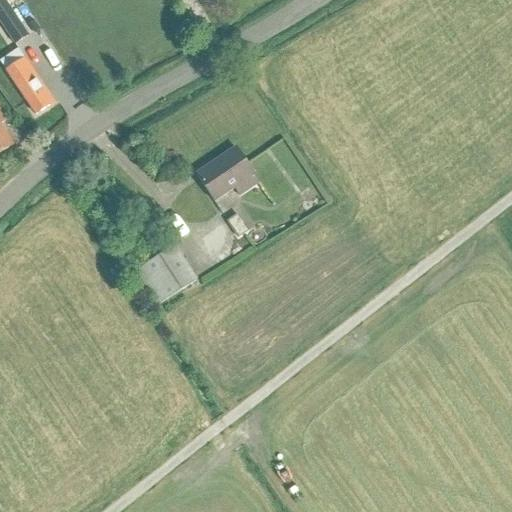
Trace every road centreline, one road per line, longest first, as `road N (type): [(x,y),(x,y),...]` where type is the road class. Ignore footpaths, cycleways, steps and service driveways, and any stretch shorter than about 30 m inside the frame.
road 1 (track): [(511,197),(112,511)]
road 2 (unclassified): [(0,207),(122,110),(317,0)]
